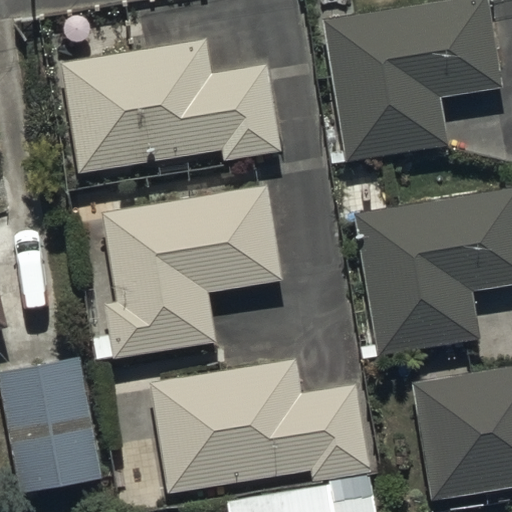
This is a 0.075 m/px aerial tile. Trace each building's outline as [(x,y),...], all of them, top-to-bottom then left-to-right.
[(489,0),(476,0),(323,25),(347,174),(450,157),(442,108),(505,98),(489,0)] [(207,49),(60,71),(78,184),(222,162),(223,171),(284,162),(271,71),(212,80),(207,49)] [(267,190),(102,219),(118,309),(103,311),(108,340),(92,343),(96,368),(112,365),(113,368),(218,350),(210,301),(285,288),(267,190)] [(511,195),(353,222),(377,366),(480,349),(472,301),(511,294),(511,195)] [(103,490),(76,358),(0,373),(0,393),(23,506),(103,490)] [(295,370),(150,393),(165,504),(310,484),(311,492),(226,503),(226,511),(372,511),(356,391),(302,398),(295,370)] [(511,374),(412,391),(430,509),(511,495),(511,374)]
